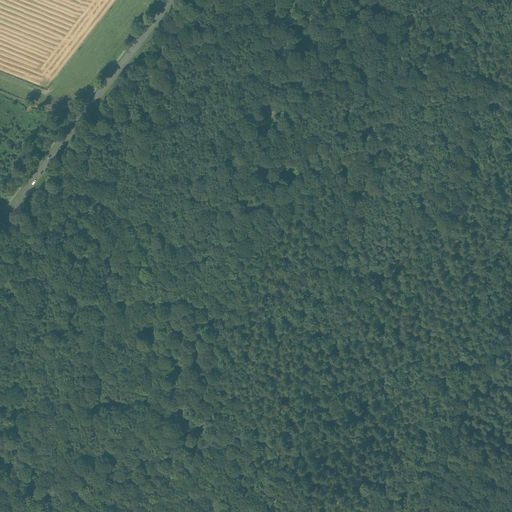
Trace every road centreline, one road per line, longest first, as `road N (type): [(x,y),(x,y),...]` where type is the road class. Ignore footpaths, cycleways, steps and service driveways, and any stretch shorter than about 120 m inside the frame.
road 1 (track): [(511,215),(396,511)]
road 2 (secondary): [(0,224),(169,0)]
road 3 (track): [(378,0),(511,53)]
